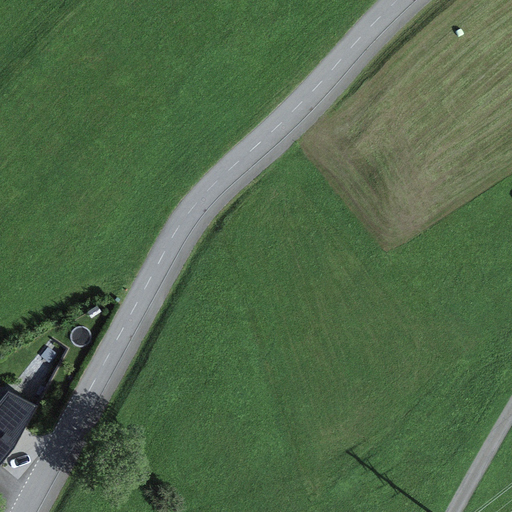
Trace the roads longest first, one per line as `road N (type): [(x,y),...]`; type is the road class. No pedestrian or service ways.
road 1 (residential): [(411,0),(230,175),(181,235),(25,511)]
road 2 (residential): [(511,406),(452,511)]
